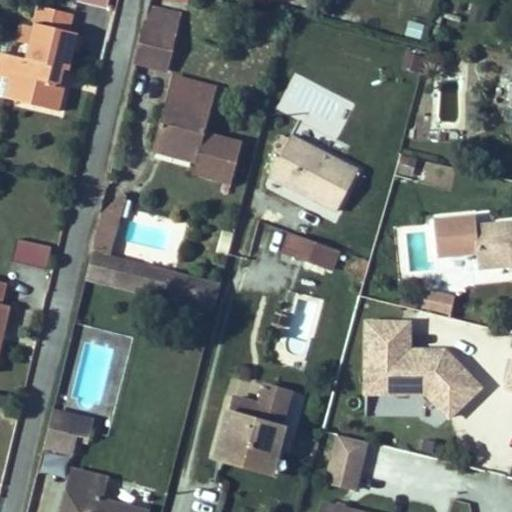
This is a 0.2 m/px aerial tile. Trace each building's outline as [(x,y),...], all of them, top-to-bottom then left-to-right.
[(74,0),(74,2),(106,9),(107,0),(74,0)] [(63,24),(29,16),(24,33),(59,41),(63,24)] [(134,33),(164,41),(168,27),(137,19),(134,33)] [(59,41),(24,33),(14,71),(4,113),(49,124),(55,99),(47,96),(52,80),(60,82),(70,44),(59,41)] [(155,78),(164,41),(134,33),(125,70),(155,78)] [(0,111),(4,113),(14,71),(3,68),(0,77),(0,111)] [(55,99),(60,82),(52,80),(47,96),(55,99)] [(163,86),(152,130),(157,132),(164,101),(206,111),(210,97),(163,86)] [(198,143),(206,111),(164,101),(157,132),(152,130),(146,153),(189,164),(187,174),(185,182),(224,191),(234,153),(198,143)] [(503,120),(511,121),(511,112),(505,111),(503,120)] [(354,171),(287,138),(266,180),(333,213),(354,171)] [(187,174),(189,164),(146,153),(143,162),(187,174)] [(90,222),(107,226),(112,204),(106,203),(90,222)] [(98,265),(107,226),(90,222),(89,222),(79,260),(98,265)] [(475,279),(503,277),(504,285),(511,285),(511,236),(471,239),(475,279)] [(15,241),(11,262),(47,267),(50,246),(15,241)] [(297,270),(330,282),(340,254),(307,243),(297,270)] [(504,285),(503,277),(475,279),(475,288),(504,285)] [(425,288),(420,309),(449,316),(454,295),(425,288)] [(286,316),(273,314),(269,328),(278,331),(282,332),(287,316),(286,316)] [(93,334),(88,350),(112,358),(118,342),(93,334)] [(379,342),(361,342),(360,410),(421,411),(443,434),(473,406),(439,371),(402,370),(379,369),(379,342)] [(402,343),(379,342),(379,369),(402,370),(402,343)] [(511,365),(511,366),(498,406),(511,409),(511,365)] [(248,432),(223,426),(219,425),(208,467),(268,484),(279,442),(275,440),(284,404),(257,398),(252,417),(248,432)] [(252,417),(227,410),(223,426),(248,432),(252,417)] [(81,436),(40,426),(31,460),(60,467),(65,450),(77,453),(81,436)] [(359,460),(330,453),(318,500),(347,508),(359,460)] [(219,486),(201,483),(196,506),(214,510),(219,486)] [(62,485),(55,511),(98,511),(103,494),(62,485)]
